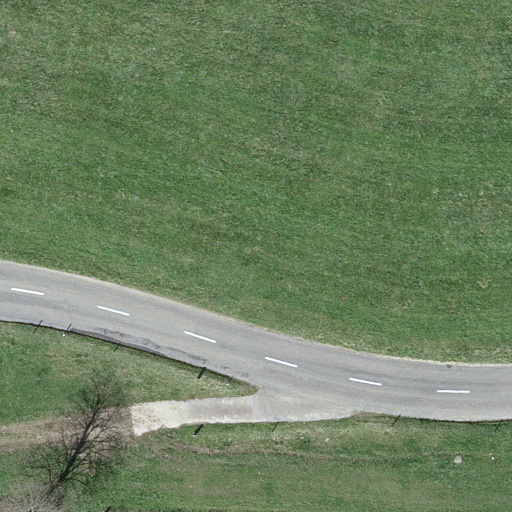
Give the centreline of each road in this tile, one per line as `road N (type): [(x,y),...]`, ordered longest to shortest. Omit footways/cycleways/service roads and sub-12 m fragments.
road 1 (tertiary): [(511,390),(371,382),(125,312),(0,286)]
road 2 (track): [(0,447),(258,408),(328,373)]
